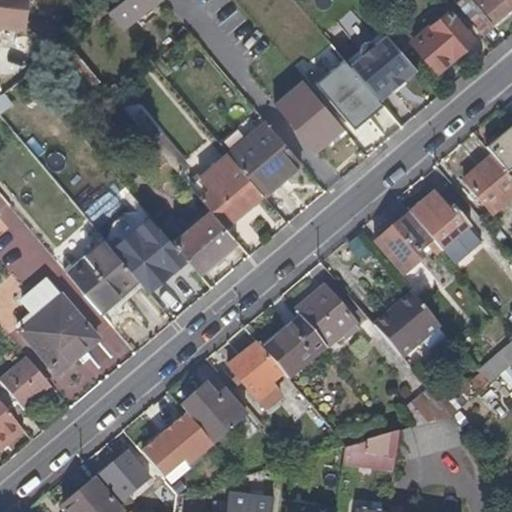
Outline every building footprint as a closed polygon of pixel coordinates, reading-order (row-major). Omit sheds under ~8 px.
[(0,0),(0,26),(23,29),(25,0),(0,0)] [(122,29),(160,0),(124,0),(108,13),(122,29)] [(426,0),(390,0),(405,18),(426,0)] [(454,3),(451,0),(437,0),(446,9),(454,3)] [(494,29),(467,0),(459,0),(455,4),(483,38),(494,29)] [(511,6),(511,5),(511,0),(488,0),(483,5),(482,6),(495,22),(511,9),(511,6)] [(91,26),(106,14),(99,5),(85,16),(86,18),(91,26)] [(473,41),(448,13),(414,43),(438,72),(473,41)] [(381,100),(415,71),(383,33),(348,62),(381,100)] [(343,128),(303,80),(274,105),(315,153),(343,128)] [(402,128),(380,102),(367,113),(367,115),(368,117),(388,140),(402,128)] [(288,176),(302,165),(267,124),(229,155),(241,170),(263,196),(264,197),(269,192),(288,176)] [(511,127),(485,150),(491,157),(492,158),(511,181),(511,127)] [(511,181),(492,158),(462,182),(491,216),(511,198),(511,181)] [(225,228),(263,196),(241,170),(203,202),(211,212),(225,228)] [(196,189),(208,180),(202,172),(191,182),(196,189)] [(450,245),(470,229),(454,210),(449,213),(441,203),(434,194),(409,215),(433,243),(441,253),(450,245)] [(454,210),(445,199),(441,203),(449,213),(454,210)] [(198,275),(236,243),(225,228),(211,212),(173,245),(185,259),(198,275)] [(422,260),(418,255),(428,246),(431,245),(407,217),(396,226),(392,222),(383,230),(386,234),(374,244),(400,274),(402,276),(422,260)] [(148,292),(185,259),(173,245),(150,218),(112,250),(139,282),(146,289),(148,292)] [(139,282),(112,250),(107,243),(68,275),(101,314),(139,282)] [(441,253),(433,243),(431,245),(428,246),(437,256),(441,253)] [(402,276),(400,274),(396,277),(408,291),(412,288),(402,276)] [(23,332),(62,299),(47,282),(22,303),(32,315),(18,327),(23,332)] [(107,322),(146,289),(139,282),(101,314),(107,322)] [(356,325),(323,288),(295,312),(297,316),(301,320),(327,350),(356,325)] [(408,370),(448,338),(413,297),(396,311),(400,316),(392,322),(388,318),(374,329),(408,370)] [(97,341),(62,299),(23,332),(58,374),(97,341)] [(392,322),(400,316),(396,311),(388,318),(392,322)] [(511,313),(501,323),(511,336),(511,313)] [(264,352),(301,320),(297,316),(260,348),(264,352)] [(289,382),(327,350),(301,320),(264,352),(282,375),(286,379),(289,382)] [(508,369),(511,364),(511,343),(497,356),(508,369)] [(271,385),(282,375),(264,352),(260,348),(257,344),(228,369),(260,405),(263,402),(269,397),(276,392),(271,385)] [(488,385),(508,369),(497,356),(477,372),(481,377),(488,385)] [(51,386),(28,359),(2,380),(1,383),(23,409),(51,386)] [(2,380),(0,377),(0,404),(12,419),(23,409),(1,383),(2,380)] [(477,395),(488,385),(481,377),(470,387),(477,395)] [(285,394),(293,388),(289,382),(286,379),(278,386),(285,394)] [(210,441),(243,414),(241,411),(226,393),(218,399),(208,387),(183,408),(186,410),(210,441)] [(267,406),(272,401),(269,397),(263,402),(267,406)] [(309,406),(302,398),(297,402),(304,410),(309,406)] [(0,442),(19,427),(12,419),(0,404),(0,442)] [(314,440),(327,428),(309,406),(304,410),(295,418),(300,424),(304,429),(314,440)] [(188,466),(212,446),(188,417),(142,455),(163,480),(183,462),(188,466)] [(472,444),(450,418),(397,433),(397,436),(394,457),(393,466),(472,444)] [(304,429),(300,424),(295,427),(300,432),(304,429)] [(0,451),(23,432),(19,427),(0,442),(0,451)] [(394,457),(397,436),(397,433),(368,442),(366,454),(368,454),(392,456),(394,457)] [(366,454),(368,442),(345,449),(345,452),(366,454)] [(390,472),(392,456),(368,454),(366,470),(390,472)] [(121,503),(148,480),(147,478),(128,455),(100,477),(101,480),(121,503)] [(121,511),(120,510),(95,482),(64,509),(66,511),(121,511)] [(175,511),(177,497),(166,484),(154,493),(165,507),(167,507),(171,511),(175,511)] [(271,511),(273,499),(230,494),(229,504),(219,503),(217,511),(271,511)]
